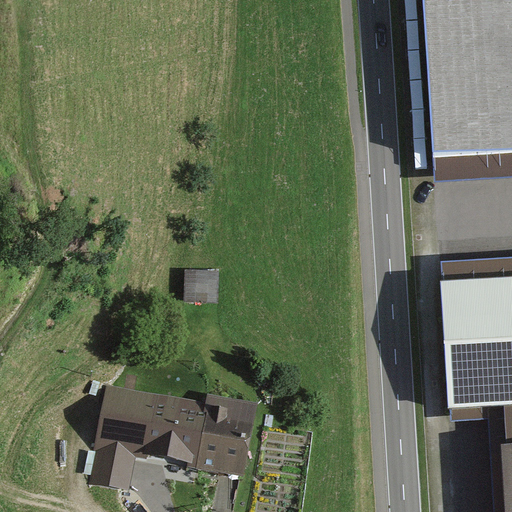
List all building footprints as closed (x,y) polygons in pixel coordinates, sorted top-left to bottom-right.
[(511,0),(425,0),(435,165),(511,160),(511,0)] [(449,413),(493,410),(511,409),(511,259),(440,263),(449,413)] [(216,281),(188,278),(185,304),(213,307),(216,281)] [(134,450),(197,462),(207,406),(109,388),(92,480),(127,486),(134,450)] [(208,400),(207,406),(197,462),(240,470),(252,408),(208,400)] [(511,511),(511,409),(493,410),(499,511),(511,511)]
